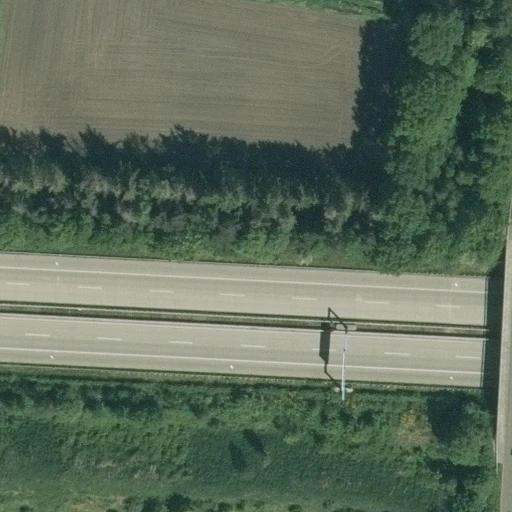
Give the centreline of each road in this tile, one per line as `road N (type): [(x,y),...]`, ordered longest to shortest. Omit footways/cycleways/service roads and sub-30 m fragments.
road 1 (motorway): [(511,306),(0,278)]
road 2 (motorway): [(0,337),(511,364)]
